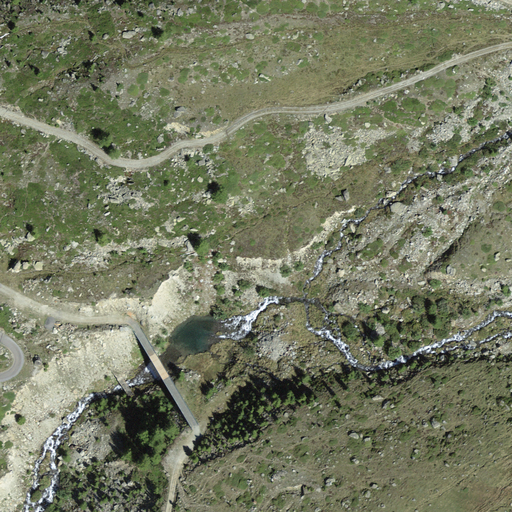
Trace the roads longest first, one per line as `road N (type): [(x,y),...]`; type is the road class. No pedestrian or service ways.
road 1 (track): [(0,111),(114,159),(150,157),(254,113),(340,102),(511,40)]
road 2 (track): [(168,511),(183,454),(198,436),(138,329),(47,312),(0,287)]
